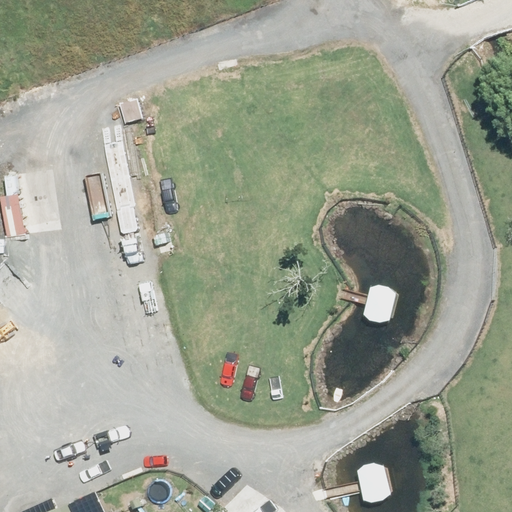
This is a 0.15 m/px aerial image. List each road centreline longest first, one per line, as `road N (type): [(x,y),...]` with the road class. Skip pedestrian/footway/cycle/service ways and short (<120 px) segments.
road 1 (unknown): [(378,28),(450,237),(435,345),(393,401),(342,429),(286,440),(214,440),(158,417),(118,384),(88,252),(77,113),(116,78),(305,27)]
road 2 (unknown): [(378,28),(436,37),(511,18)]
